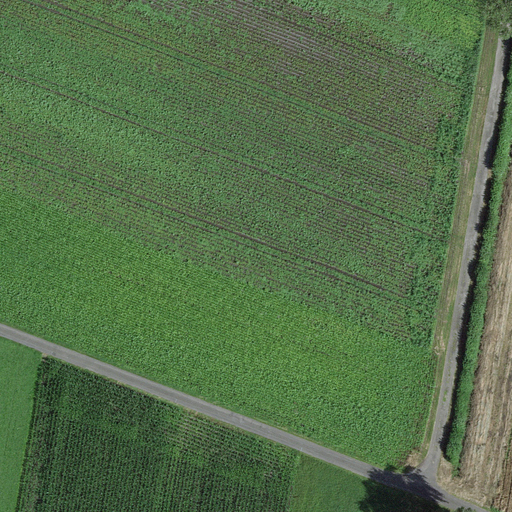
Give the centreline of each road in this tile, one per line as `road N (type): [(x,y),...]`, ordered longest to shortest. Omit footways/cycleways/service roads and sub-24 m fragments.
road 1 (track): [(0,330),(465,511)]
road 2 (track): [(511,10),(429,494)]
